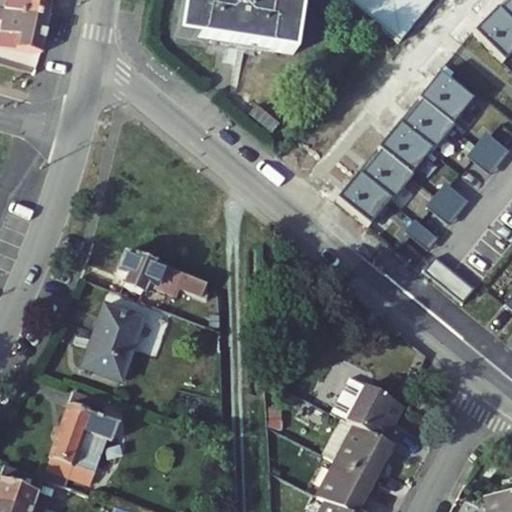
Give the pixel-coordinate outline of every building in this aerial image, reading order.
[(0,0),(0,9),(47,17),(49,0),(3,0),(3,1),(0,0)] [(291,55),(298,7),(253,0),(180,0),(175,37),(291,55)] [(343,0),(396,44),(431,0),(343,0)] [(502,0),(494,9),(496,12),(508,0),(507,0),(502,0)] [(511,28),(511,0),(507,0),(508,0),(496,12),(499,15),(499,16),(511,28)] [(0,23),(0,47),(39,53),(47,17),(0,9),(0,19),(1,20),(0,23)] [(470,35),(500,64),(511,51),(511,28),(499,16),(499,15),(496,12),(494,9),(482,21),(483,22),(470,35)] [(469,34),(470,35),(483,22),(482,21),(469,34)] [(439,77),(418,102),(445,125),(448,127),(458,116),(456,115),(468,101),(439,77)] [(435,137),(445,125),(418,102),(416,101),(396,125),(398,126),(398,127),(428,152),(438,140),(435,137)] [(456,115),(458,116),(469,101),(468,101),(456,115)] [(435,137),(438,140),(448,127),(445,125),(435,137)] [(405,175),(406,176),(418,162),(419,163),(428,152),(398,127),(377,152),(405,175)] [(475,148),(497,166),(507,154),(483,134),(473,147),(475,148)] [(464,158),(487,177),(497,166),(475,148),(473,147),(464,158)] [(357,176),(357,177),(387,201),(397,189),(395,187),(405,175),(377,152),(375,150),(355,175),(357,176)] [(406,176),(408,177),(419,163),(418,162),(406,176)] [(395,187),(397,189),(408,177),(406,176),(405,175),(395,187)] [(336,202),(365,226),(377,212),(378,213),(387,201),(357,177),(336,202)] [(432,197),(456,216),(466,204),(442,184),(432,197)] [(423,208),(446,228),(456,216),(432,197),(423,208)] [(365,226),(366,227),(378,213),(377,212),(365,226)] [(425,253),(435,241),(411,222),(401,234),(425,253)] [(141,296),(145,286),(176,298),(180,291),(207,301),(206,285),(126,254),(118,275),(127,278),(123,289),(141,296)] [(432,259),(421,272),(460,304),(471,290),(432,259)] [(511,292),(501,306),(511,314),(511,292)] [(122,382),(144,320),(104,306),(82,368),(122,382)] [(184,309),(181,318),(208,329),(208,319),(184,309)] [(208,329),(181,318),(175,333),(202,344),(208,329)] [(392,424),(401,406),(349,379),(331,414),(341,419),(346,422),(355,427),(387,443),(396,426),(392,424)] [(89,487),(112,423),(87,414),(92,400),(73,393),(42,481),(56,485),(68,490),(71,481),(89,487)] [(336,463),(355,427),(346,422),(341,419),(322,456),(336,463)] [(381,464),(391,446),(387,443),(355,427),(336,463),(376,485),(386,467),(381,464)] [(376,485),(336,463),(317,499),(326,503),(342,511),(356,511),(363,499),(368,501),(376,485)] [(0,481),(0,504),(22,511),(65,511),(68,505),(51,499),(56,485),(42,481),(38,479),(33,493),(0,481)] [(88,504),(91,497),(71,491),(69,498),(88,504)] [(511,511),(511,491),(485,497),(487,511),(511,511)] [(342,511),(326,503),(321,511),(342,511)]
